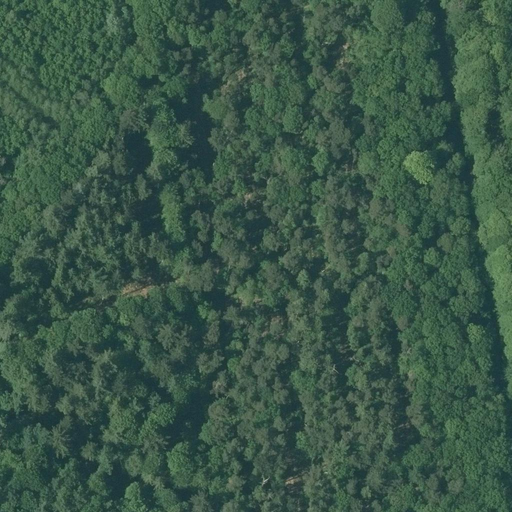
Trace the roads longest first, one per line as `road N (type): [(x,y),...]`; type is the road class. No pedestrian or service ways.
road 1 (track): [(389,0),(482,511)]
road 2 (tertiary): [(511,209),(473,0)]
road 3 (track): [(182,312),(210,511)]
road 4 (track): [(0,381),(182,312)]
